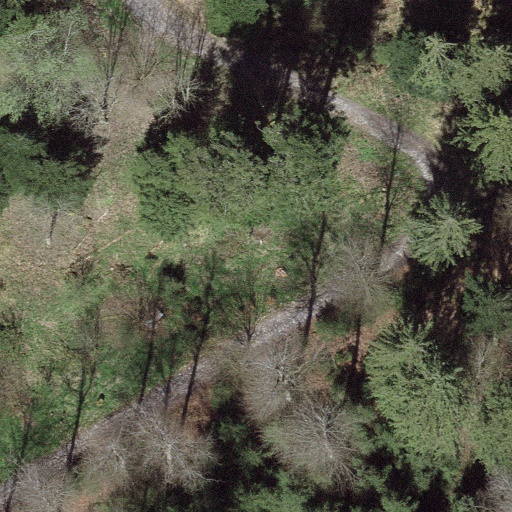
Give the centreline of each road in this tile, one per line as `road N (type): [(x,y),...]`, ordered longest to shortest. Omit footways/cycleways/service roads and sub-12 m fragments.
road 1 (track): [(0,483),(511,200)]
road 2 (track): [(511,197),(240,76),(143,0)]
